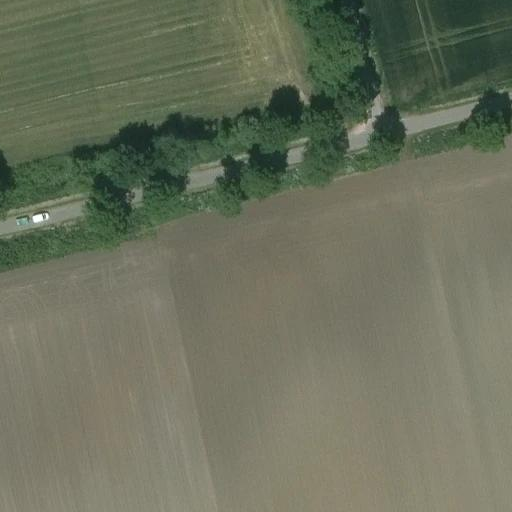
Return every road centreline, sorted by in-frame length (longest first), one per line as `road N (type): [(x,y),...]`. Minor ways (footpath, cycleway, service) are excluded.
road 1 (unclassified): [(0,217),(386,122)]
road 2 (unclassified): [(386,122),(511,90)]
road 3 (unclassified): [(355,0),(386,122)]
